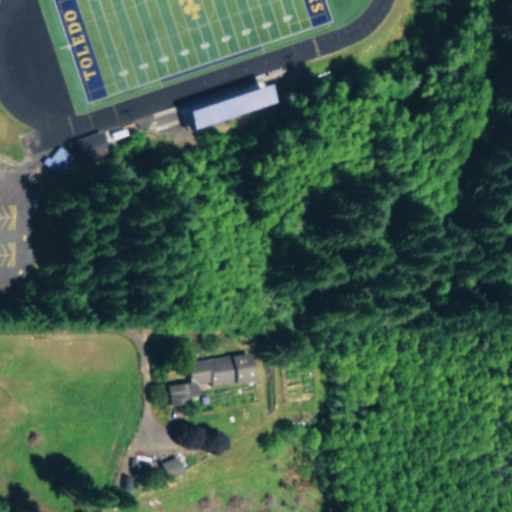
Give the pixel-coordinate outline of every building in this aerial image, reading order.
[(177,107),(183,126),(267,103),(261,84),(177,107)] [(77,160),(104,152),(97,130),(70,139),(77,160)] [(40,162),(56,175),(71,157),(55,144),(40,162)] [(182,359),(184,380),(162,383),(165,405),(187,402),(185,394),(195,393),(194,383),(205,381),(206,384),(248,379),(245,352),(182,359)] [(159,477),(177,471),(172,455),(154,460),(159,477)]
